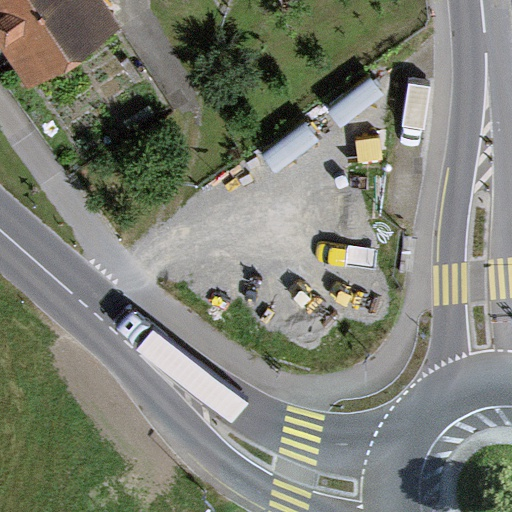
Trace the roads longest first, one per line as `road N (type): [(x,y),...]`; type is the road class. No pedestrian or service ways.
road 1 (secondary): [(483,0),(490,52),(484,381)]
road 2 (primary): [(121,335),(254,453),(389,499)]
road 3 (residential): [(0,102),(94,240),(121,335)]
road 4 (primary): [(484,381),(445,395),(414,422),(395,458),(389,499)]
road 5 (primary): [(0,228),(121,335)]
